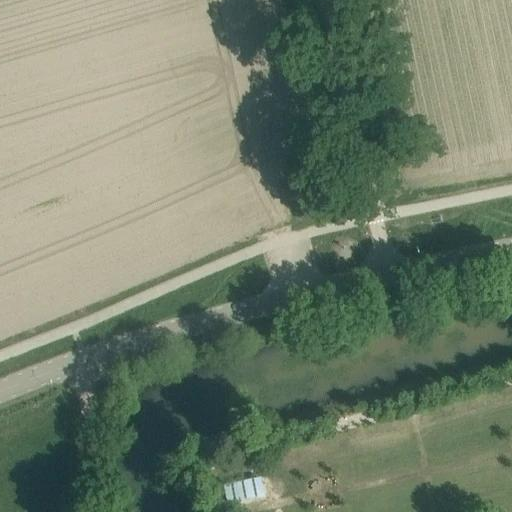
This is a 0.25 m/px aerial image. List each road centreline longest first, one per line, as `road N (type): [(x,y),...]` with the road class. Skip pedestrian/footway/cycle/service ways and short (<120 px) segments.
road 1 (tertiary): [(0,392),(267,306),(511,251)]
road 2 (track): [(329,0),(377,217)]
